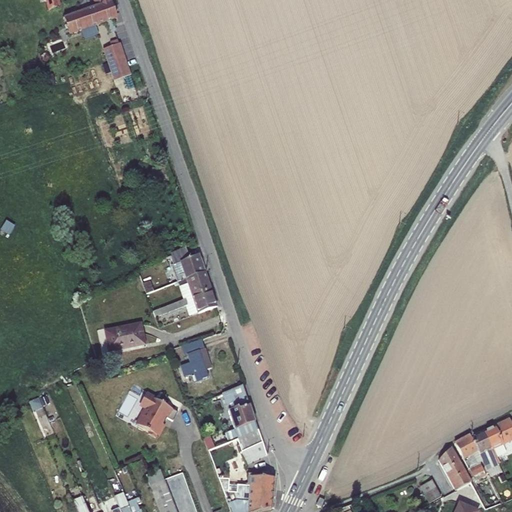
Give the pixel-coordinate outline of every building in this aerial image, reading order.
[(39,0),(43,9),(52,6),(49,0),(39,0)] [(49,0),(52,6),(54,11),(63,8),(60,0),(49,0)] [(118,19),(111,0),(96,0),(99,7),(65,20),(71,36),(106,23),(112,21),(118,19)] [(117,33),(112,21),(106,23),(110,35),(117,33)] [(110,50),(120,78),(136,73),(126,44),(110,50)] [(175,262),(188,257),(185,251),(172,256),(175,262)] [(204,273),(198,255),(189,259),(181,262),(185,274),(179,276),(181,281),(204,273)] [(186,300),(210,290),(204,273),(181,281),(178,282),(180,287),(181,287),(186,300)] [(153,293),(149,283),(142,286),(147,296),(153,293)] [(191,316),(216,308),(210,290),(186,300),(153,312),(155,318),(188,306),(191,316)] [(141,324),(106,332),(110,350),(128,347),(128,348),(146,344),(141,324)] [(202,342),(181,349),(184,359),(188,357),(191,365),(182,369),(185,379),(194,376),(195,378),(193,378),(195,384),(209,379),(206,373),(212,371),(202,342)] [(238,440),(259,431),(244,387),(224,395),(236,430),(227,433),(231,443),(238,440)] [(135,424),(157,437),(167,419),(173,422),(177,413),(145,394),(140,404),(145,407),(135,424)] [(511,422),(490,433),(498,450),(511,443),(511,422)] [(243,453),(264,445),(259,431),(238,440),(243,453)] [(498,450),(490,433),(478,438),(489,463),(490,465),(495,463),(498,470),(505,466),(498,450)] [(489,463),(478,438),(477,436),(462,444),(475,469),(479,478),(490,473),(486,464),(489,463)] [(205,441),(209,452),(216,450),(212,438),(205,441)] [(247,466),(268,457),(264,445),(243,453),(241,454),(247,466)] [(462,492),(478,483),(466,463),(467,463),(458,448),(445,461),(462,492)] [(139,511),(159,511),(146,476),(140,462),(126,467),(137,494),(141,505),(137,507),(139,511),(140,511),(139,511)] [(121,477),(127,474),(125,468),(119,471),(121,477)] [(146,476),(159,511),(175,511),(160,471),(146,476)] [(271,493),(272,479),(248,477),(247,487),(226,485),(227,477),(219,476),(219,480),(216,479),(223,498),(236,492),(271,493)] [(439,481),(427,488),(436,504),(448,498),(439,481)] [(228,511),(257,511),(269,510),(271,493),(236,492),(223,498),(228,511)] [(129,507),(130,511),(139,511),(140,511),(139,511),(137,507),(141,505),(137,494),(126,499),(129,507)] [(88,511),(82,497),(72,502),(75,511),(88,511)]
